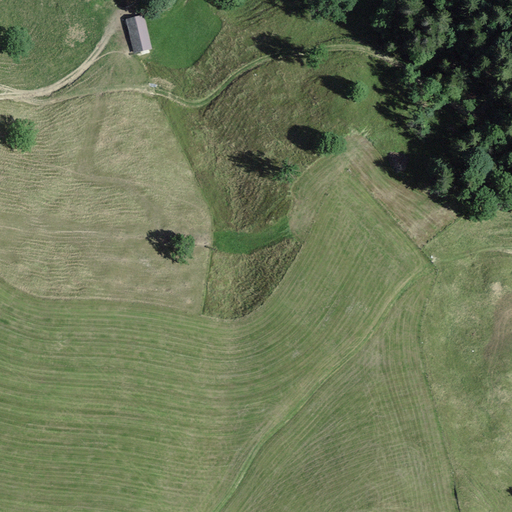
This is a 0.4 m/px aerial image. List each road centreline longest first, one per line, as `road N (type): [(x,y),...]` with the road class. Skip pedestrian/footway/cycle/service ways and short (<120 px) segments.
road 1 (track): [(0,87),(51,103),(136,77),(202,118),(350,45),(440,86),(511,66)]
road 2 (track): [(128,9),(67,78),(0,95)]
